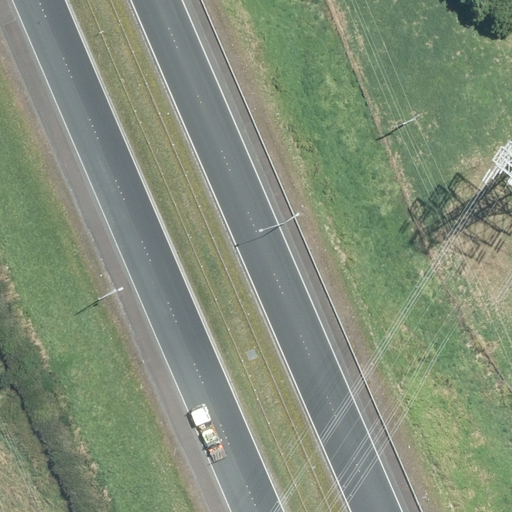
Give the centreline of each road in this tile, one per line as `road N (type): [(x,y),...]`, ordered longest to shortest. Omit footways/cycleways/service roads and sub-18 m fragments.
road 1 (motorway): [(253,511),(33,0)]
road 2 (motorway): [(166,0),(385,511)]
